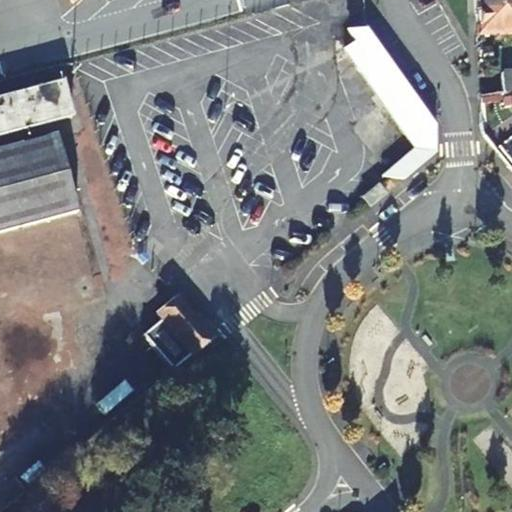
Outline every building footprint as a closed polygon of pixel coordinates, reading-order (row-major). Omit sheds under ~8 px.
[(511,0),(474,0),(475,11),(511,9),(511,0)] [(511,32),(511,9),(475,11),(476,35),(511,32)] [(412,151),(379,178),(398,181),(439,147),(431,127),(364,31),(359,24),(358,19),(359,15),(347,17),(346,26),(348,36),(353,44),(362,55),(350,64),(412,151)] [(342,53),(350,64),(362,55),(353,44),(342,53)] [(80,113),(66,62),(0,79),(0,126),(49,114),(51,121),(80,113)] [(511,92),(511,73),(499,74),(502,94),(511,92)] [(0,249),(77,229),(54,141),(0,154),(0,249)] [(412,241),(400,251),(410,262),(421,253),(412,241)] [(156,325),(139,339),(169,375),(208,340),(176,299),(152,319),(156,325)]
